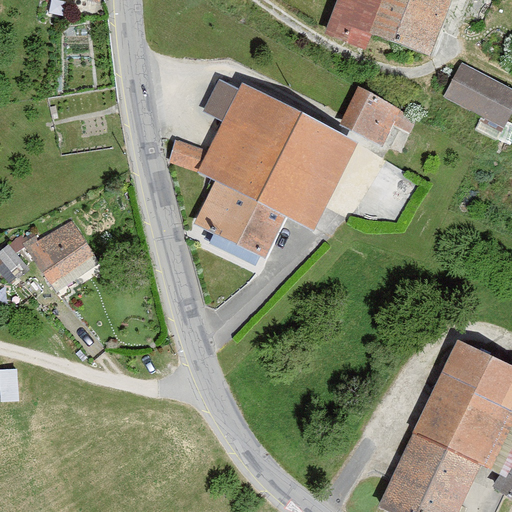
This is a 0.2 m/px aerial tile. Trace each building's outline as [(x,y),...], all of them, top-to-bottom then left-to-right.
[(454,0),(340,0),(327,36),(367,52),(373,37),(431,58),(454,0)] [(511,113),(511,88),(462,64),(444,98),(479,117),(473,129),(500,142),(511,113)] [(215,183),(195,225),(266,261),(286,219),(313,233),(358,146),(243,85),(239,91),(219,80),(203,113),(224,123),(209,152),(176,141),(169,165),(199,175),(215,183)] [(417,120),(359,88),(342,126),(384,147),(394,127),(411,134),(417,120)] [(26,243),(23,244),(25,248),(56,294),(101,265),(73,221),(40,241),(37,236),(26,243)] [(31,270),(17,254),(25,248),(23,244),(26,243),(23,235),(9,245),(0,252),(0,258),(19,281),(31,270)] [(511,368),(460,341),(379,509),(384,511),(461,511),(482,468),(502,477),(494,488),(511,501),(511,368)] [(17,370),(0,369),(0,391),(1,403),(19,403),(17,370)]
